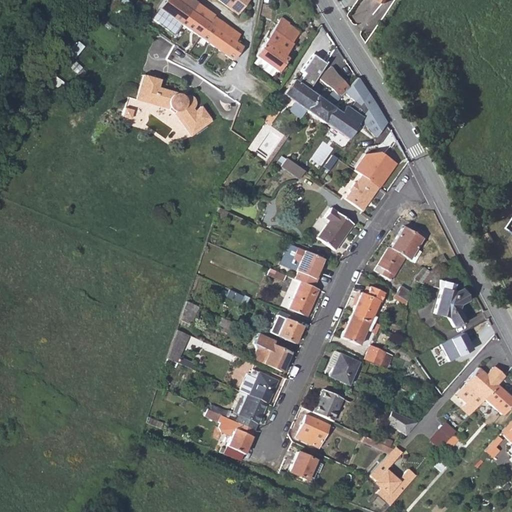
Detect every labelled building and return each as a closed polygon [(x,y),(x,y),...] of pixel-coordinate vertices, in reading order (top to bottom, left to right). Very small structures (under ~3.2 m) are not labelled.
[(213,14),(202,7),(192,0),(163,0),(158,8),(232,58),(241,45),(235,40),(239,34),(213,16),(213,14)] [(218,0),(237,14),(247,0),(218,0)] [(254,55),(257,57),(276,70),(278,71),(287,57),(284,55),(292,43),(291,42),(298,32),(288,24),(288,23),(280,17),(254,55)] [(295,101),(305,108),(314,95),(307,89),(324,63),(311,55),(300,71),(304,73),(297,83),(293,80),(283,93),(295,101)] [(253,62),(272,75),(276,70),(257,57),(253,62)] [(342,108),(336,103),(333,108),(324,121),(346,137),(347,138),(360,118),(374,136),(387,122),(348,64),(336,75),(325,84),(332,91),(338,97),(339,98),(343,93),(358,105),(354,111),(345,105),(342,108)] [(319,78),(325,84),(336,75),(331,66),(324,71),(319,78)] [(137,98),(143,75),(141,74),(134,99),(167,109),(172,111),(190,136),(211,120),(209,118),(190,132),(174,110),(167,106),(137,98)] [(159,79),(143,75),(137,98),(167,106),(174,110),(190,132),(209,118),(200,105),(194,110),(191,107),(192,106),(193,106),(194,105),(194,103),(194,102),(194,99),(193,97),(191,96),(190,95),(188,95),(186,95),(185,95),(183,96),(181,97),(177,95),(178,93),(156,87),(159,79)] [(333,103),(338,97),(332,91),(325,97),(333,103)] [(333,108),(314,95),(305,108),(324,121),(333,108)] [(270,110),(266,116),(270,120),(281,105),(276,101),(278,99),(273,96),(269,102),(274,105),(270,110)] [(305,108),(293,100),(288,109),(299,117),(305,108)] [(131,109),(122,107),(120,116),(129,118),(131,109)] [(341,147),(345,150),(349,143),(346,140),(341,147)] [(298,180),(304,171),(285,158),(280,167),(298,180)] [(376,187),(359,175),(354,183),(352,182),(347,190),(348,191),(343,199),(360,211),(365,203),(364,203),(370,193),(371,194),(376,187)] [(221,222),(226,211),(217,207),(213,219),(221,222)] [(350,224),(329,208),(322,217),(327,221),(315,237),(333,250),(350,224)] [(401,226),(388,247),(403,256),(412,261),(418,251),(414,248),(420,237),(401,226)] [(489,232),(481,236),(485,246),(494,241),(489,232)] [(389,279),(403,256),(388,247),(386,246),(373,269),(380,273),(380,274),(389,279)] [(298,273),(295,280),(299,282),(315,288),(322,273),(319,272),(321,267),(324,260),(298,248),(293,260),(298,262),(298,265),(298,267),(297,270),(295,272),(298,273)] [(435,258),(438,265),(446,261),(442,254),(435,258)] [(437,275),(438,265),(428,270),(419,282),(439,288),(432,312),(447,317),(452,327),(463,321),(456,309),(457,305),(466,300),(460,289),(453,292),(451,291),(453,284),(437,281),(437,275)] [(413,278),(418,283),(419,282),(428,270),(421,266),(413,278)] [(282,280),(285,275),(268,268),(266,274),(282,280)] [(305,316),(316,289),(315,288),(299,282),(287,308),(305,316)] [(359,292),(363,293),(367,285),(363,283),(359,292)] [(382,292),(367,285),(363,293),(359,292),(349,314),(370,324),(374,317),(370,315),(376,300),(378,301),(382,292)] [(399,285),(395,291),(399,294),(406,298),(410,292),(399,285)] [(239,303),(243,295),(229,289),(225,297),(239,303)] [(406,298),(412,301),(415,295),(410,292),(406,298)] [(396,300),(405,305),(406,298),(399,294),(396,300)] [(188,324),(197,307),(185,302),(178,320),(188,324)] [(268,332),(293,343),(301,325),(276,314),(268,332)] [(367,331),(370,324),(349,314),(339,336),(357,344),(363,330),(367,331)] [(230,324),(231,322),(219,317),(215,324),(221,326),(220,330),(226,333),(227,331),(230,324)] [(482,324),(489,339),(494,333),(487,319),(482,321),(482,324)] [(176,362),(187,335),(175,329),(166,357),(176,362)] [(261,362),(279,371),(288,352),(270,344),(272,340),(255,332),(251,342),(252,343),(254,347),(250,357),(261,362)] [(460,332),(437,343),(447,362),(469,350),(460,332)] [(368,345),(362,358),(377,365),(383,352),(368,345)] [(327,361),(331,363),(336,353),(332,351),(327,361)] [(357,362),(336,353),(331,363),(327,361),(322,372),(327,374),(327,375),(346,384),(351,374),(354,375),(357,367),(355,366),(357,362)] [(496,385),(503,376),(492,367),(487,372),(489,374),(487,376),(485,374),(477,367),(464,381),(465,382),(455,393),(466,402),(474,409),(484,398),(496,385)] [(250,369),(240,391),(245,394),(265,403),(275,380),(250,369)] [(511,400),(511,399),(496,385),(484,398),(501,414),(511,400)] [(322,389),(311,412),(330,421),(340,398),(322,389)] [(229,411),(226,418),(252,430),(256,423),(265,403),(245,394),(236,414),(229,411)] [(466,402),(460,408),(469,415),(474,409),(466,402)] [(232,428),(224,445),(241,453),(252,430),(226,418),(206,409),(203,415),(232,428)] [(384,421),(406,432),(416,421),(389,409),(384,421)] [(294,436),(316,447),(326,424),(304,414),(294,436)] [(511,417),(504,426),(499,432),(502,435),(511,443),(511,417)] [(457,439),(451,434),(443,444),(449,448),(457,439)] [(377,442),(388,447),(391,441),(379,435),(377,442)] [(501,439),(497,435),(483,450),(487,454),(501,439)] [(380,450),(386,453),(391,449),(388,447),(377,442),(362,436),(360,441),(380,450)] [(386,453),(382,459),(388,465),(401,450),(395,444),(391,449),(386,453)] [(223,449),(240,457),(241,453),(224,445),(223,449)] [(304,479),(305,478),(314,459),(295,451),(286,470),(286,471),(304,479)] [(431,463),(440,471),(445,465),(436,457),(431,463)] [(382,459),(369,473),(381,484),(375,491),(389,504),(416,474),(408,467),(397,479),(397,480),(384,469),(388,465),(382,459)] [(306,477),(311,480),(316,470),(310,468),(306,477)] [(397,479),(385,468),(384,469),(397,480),(397,479)]
